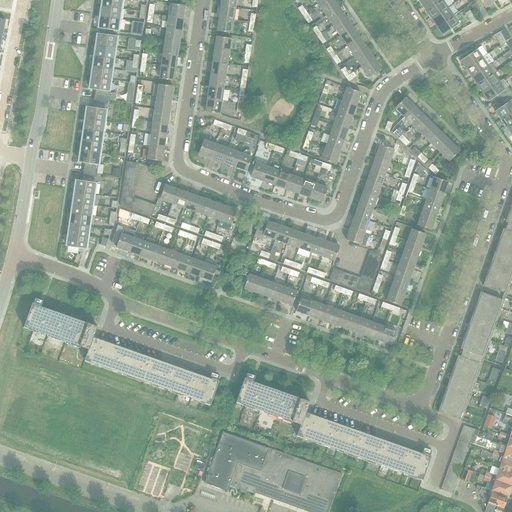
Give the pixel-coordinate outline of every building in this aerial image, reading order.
[(102,0),(102,5),(121,8),(121,0),(102,0)] [(333,0),(325,0),(319,5),(326,15),(338,6),(333,0)] [(423,0),(420,3),(425,11),(440,0),(423,0)] [(442,0),(440,0),(425,11),(431,19),(448,7),(442,0)] [(475,2),(471,5),(475,12),(480,8),(475,2)] [(170,3),(168,16),(183,18),(185,5),(170,3)] [(102,5),(100,16),(119,19),(121,8),(102,5)] [(220,5),(218,18),(234,20),(235,7),(220,5)] [(297,8),(303,15),(307,12),(302,5),(297,8)] [(338,6),(326,15),(333,25),(345,17),(338,6)] [(448,7),(431,19),(436,27),(453,15),(448,7)] [(464,13),(471,24),(477,20),(470,9),(464,13)] [(307,12),(303,15),(308,23),(312,20),(307,12)] [(453,15),(436,27),(442,35),(459,24),(453,15)] [(119,19),(100,16),(98,27),(118,30),(119,19)] [(168,16),(166,28),(181,30),(183,18),(168,16)] [(345,17),(333,25),(340,35),(352,27),(345,17)] [(234,20),(218,18),(217,30),(232,32),(234,20)] [(312,29),(317,36),(321,33),(316,26),(312,29)] [(352,27),(340,35),(347,46),(359,37),(352,27)] [(166,28),(164,41),(179,43),(181,30),(166,28)] [(505,29),(499,32),(506,43),(511,39),(505,29)] [(499,32),(494,35),(500,46),(506,43),(499,32)] [(97,33),(96,45),(115,47),(117,36),(97,33)] [(321,33),(317,36),(322,43),(326,40),(321,33)] [(216,36),(214,49),(229,51),(231,38),(216,36)] [(359,37),(347,46),(354,56),(366,47),(359,37)] [(164,41),(163,53),(178,55),(179,43),(164,41)] [(96,45),(94,55),(113,58),(115,47),(96,45)] [(460,60),(466,69),(482,57),(487,54),(481,45),(460,60)] [(326,49),(331,57),(335,54),(330,46),(326,49)] [(366,47),(354,56),(361,66),(374,58),(366,47)] [(214,49),(212,61),(227,64),(229,51),(214,49)] [(163,53),(161,65),(176,67),(178,55),(163,53)] [(335,54),(331,57),(336,64),(340,61),(335,54)] [(94,55),(93,66),(112,69),(113,58),(94,55)] [(482,57),(466,69),(471,77),(491,63),(491,62),(488,65),(482,57)] [(374,58),(361,66),(368,77),(381,68),(374,58)] [(212,61),(210,74),(226,76),(227,64),(212,61)] [(491,63),(471,77),(477,85),(497,71),(491,63)] [(176,67),(161,65),(159,78),(174,80),(176,67)] [(93,66),(91,77),(110,80),(112,69),(93,66)] [(340,70),(345,77),(350,74),(344,67),(340,70)] [(497,71),(477,85),(482,93),(502,79),(502,78),(499,81),(493,74),(497,71)] [(350,74),(345,77),(348,81),(356,76),(353,72),(350,74)] [(210,74),(208,86),(224,88),(226,76),(210,74)] [(110,80),(91,77),(89,88),(95,89),(94,98),(107,100),(110,80)] [(502,79),(482,93),(488,101),(498,94),(501,99),(511,92),(502,79)] [(158,84),(156,97),(171,99),(173,86),(158,84)] [(208,86),(207,98),(222,101),(224,88),(208,86)] [(346,87),(342,99),(356,104),(360,92),(346,87)] [(495,111),(500,119),(511,111),(511,100),(511,99),(511,92),(501,99),(504,104),(495,111)] [(156,97),(154,109),(170,111),(171,99),(156,97)] [(394,108),(404,117),(414,106),(405,97),(394,108)] [(87,107),(85,118),(104,121),(107,100),(94,98),(92,108),(87,107)] [(222,101),(207,98),(205,111),(220,113),(222,101)] [(342,99),(337,111),(352,116),(356,104),(342,99)] [(414,106),(404,117),(413,126),(423,115),(414,106)] [(154,109),(152,121),(168,124),(170,111),(154,109)] [(337,111),(333,123),(348,128),(352,116),(337,111)] [(511,111),(500,119),(506,127),(511,122),(511,111)] [(423,115),(413,126),(421,134),(432,124),(423,115)] [(85,118),(84,129),(103,131),(104,121),(85,118)] [(152,121),(150,134),(166,136),(168,124),(152,121)] [(333,123),(329,135),(344,140),(348,128),(333,123)] [(432,124),(421,134),(430,143),(441,132),(432,124)] [(84,129),(82,139),(101,142),(103,131),(84,129)] [(393,133),(399,139),(403,136),(396,129),(393,133)] [(441,132),(430,143),(439,152),(450,141),(441,132)] [(150,134),(149,146),(164,148),(166,136),(150,134)] [(329,135),(325,146),(339,151),(344,140),(329,135)] [(403,136),(399,139),(406,146),(409,142),(403,136)] [(82,139),(80,150),(100,153),(101,142),(82,139)] [(198,154),(210,158),(216,144),(203,139),(198,154)] [(450,141),(439,152),(448,161),(459,150),(450,141)] [(216,144),(210,158),(222,162),(227,148),(216,144)] [(379,144),(375,156),(389,161),(393,149),(379,144)] [(164,148),(149,146),(147,159),(162,161),(164,148)] [(339,151),(325,146),(321,158),(335,164),(339,151)] [(411,150),(417,157),(421,153),(414,147),(411,150)] [(227,148),(222,162),(234,166),(239,152),(227,148)] [(100,153),(80,150),(79,161),(84,162),(83,171),(97,173),(100,153)] [(239,152),(234,166),(246,170),(251,156),(251,154),(250,152),(246,150),(244,151),(243,153),(239,152)] [(421,153),(417,157),(424,163),(427,160),(421,153)] [(375,156),(371,168),(385,173),(389,161),(375,156)] [(251,176),(263,181),(268,166),(256,162),(251,176)] [(435,174),(438,171),(432,164),(428,168),(435,174)] [(268,166),(263,181),(275,185),(280,170),(268,166)] [(371,168),(367,180),(381,185),(385,173),(371,168)] [(280,170),(275,185),(286,189),(291,175),(280,170)] [(76,180),(74,191),(94,194),(97,173),(83,171),(82,181),(76,180)] [(291,175),(286,189),(298,193),(303,179),(291,175)] [(433,177),(429,189),(443,194),(448,182),(433,177)] [(303,179),(298,193),(310,197),(315,183),(303,179)] [(367,180),(362,192),(377,197),(381,185),(367,180)] [(315,183),(310,197),(322,201),(327,187),(315,183)] [(160,199),(172,203),(177,189),(165,184),(160,199)] [(177,189),(172,203),(184,207),(189,193),(177,189)] [(429,189),(425,201),(439,206),(443,194),(429,189)] [(122,190),(120,206),(134,197),(134,192),(122,190)] [(391,198),(396,200),(400,201),(404,193),(399,191),(394,190),(391,198)] [(74,191),(73,202),(92,205),(94,194),(74,191)] [(362,192),(358,204),(373,209),(377,197),(362,192)] [(189,193),(184,207),(195,211),(200,197),(189,193)] [(134,197),(120,206),(135,211),(139,199),(134,197)] [(200,197),(195,211),(207,216),(212,201),(200,197)] [(139,199),(135,211),(140,213),(144,201),(139,199)] [(144,201),(140,213),(146,215),(150,203),(144,201)] [(212,201),(207,216),(219,220),(224,205),(212,201)] [(425,201),(421,212),(435,217),(439,206),(425,201)] [(73,202),(71,213),(91,215),(92,205),(73,202)] [(150,203),(146,215),(151,217),(155,205),(150,203)] [(503,228),(483,285),(504,292),(511,269),(511,203),(506,222),(508,222),(505,229),(503,228)] [(358,204),(354,215),(368,220),(373,209),(358,204)] [(224,205),(219,220),(216,226),(229,231),(232,222),(236,210),(224,205)] [(118,215),(130,220),(132,213),(119,209),(118,215)] [(435,217),(421,212),(416,224),(431,229),(435,217)] [(71,213),(70,223),(89,226),(91,215),(71,213)] [(138,223),(139,221),(140,216),(132,213),(130,220),(138,223)] [(354,215),(350,227),(364,232),(368,220),(354,215)] [(263,236),(274,240),(280,225),(268,221),(266,225),(259,222),(254,236),(262,239),(263,236)] [(70,223),(68,234),(87,237),(88,236),(89,226),(70,223)] [(116,247),(128,251),(133,237),(135,231),(118,225),(111,242),(117,244),(116,247)] [(280,225),(274,240),(272,245),(277,247),(279,241),(286,244),(291,229),(280,225)] [(364,232),(350,227),(345,239),(360,244),(364,232)] [(291,229),(286,244),(298,248),(303,233),(291,229)] [(411,229),(407,241),(421,246),(425,234),(411,229)] [(303,233),(298,248),(296,253),(308,257),(309,254),(310,252),(315,237),(303,233)] [(87,237),(68,234),(67,245),(85,248),(86,248),(93,249),(97,237),(88,236),(87,237)] [(133,237),(128,251),(140,256),(145,241),(133,237)] [(145,241),(140,256),(152,260),(157,245),(153,244),(154,240),(146,237),(145,241)] [(315,237),(310,252),(322,256),(327,242),(315,237)] [(378,247),(376,253),(381,254),(386,240),(382,239),(379,247),(378,247)] [(407,241),(402,253),(417,258),(421,246),(407,241)] [(327,242),(322,256),(334,260),(339,246),(327,242)] [(157,245),(152,260),(163,264),(169,250),(157,245)] [(269,254),(268,258),(277,261),(278,257),(275,255),(277,247),(272,245),(269,254)] [(169,250),(163,264),(175,268),(180,254),(169,250)] [(370,250),(368,256),(380,260),(382,255),(381,254),(376,253),(370,250)] [(402,253),(398,264),(413,269),(417,258),(402,253)] [(180,254),(175,268),(187,272),(192,258),(180,254)] [(368,256),(366,261),(378,265),(380,260),(368,256)] [(192,258),(187,272),(199,277),(204,262),(192,258)] [(366,261),(364,267),(376,271),(378,265),(366,261)] [(204,262),(199,277),(211,281),(213,273),(215,269),(216,266),(204,262)] [(398,264),(394,276),(408,281),(413,269),(398,264)] [(364,267),(362,272),(374,276),(376,271),(364,267)] [(329,279),(334,281),(338,270),(333,268),(329,279)] [(338,270),(334,281),(339,283),(344,272),(338,270)] [(344,272),(339,283),(345,285),(349,274),(344,272)] [(362,272),(360,278),(368,293),(374,276),(362,272)] [(244,288),(256,292),(261,278),(249,274),(244,288)] [(349,274),(345,285),(350,287),(354,276),(349,274)] [(354,276),(350,287),(368,293),(360,278),(354,276)] [(394,276),(390,288),(404,293),(408,281),(394,276)] [(261,278),(256,292),(268,297),(273,282),(261,278)] [(273,282),(268,297),(279,301),(285,286),(273,282)] [(285,286),(279,301),(291,305),(296,290),(285,286)] [(404,293),(390,288),(385,300),(400,305),(404,293)] [(458,355),(438,411),(459,419),(479,362),(478,362),(479,359),(480,355),(481,356),(501,299),(481,292),(461,348),(463,349),(460,356),(458,355)] [(295,311),(308,315),(313,301),(300,296),(295,311)] [(313,301),(308,315),(319,319),(325,305),(313,301)] [(209,404),(218,380),(212,378),(210,382),(160,363),(92,339),(96,328),(38,308),(39,304),(32,302),(24,326),(88,349),(84,360),(160,386),(209,404)] [(325,305),(319,319),(331,323),(336,309),(325,305)] [(336,309),(331,323),(343,328),(348,313),(336,309)] [(348,313),(343,328),(355,332),(360,317),(348,313)] [(360,317),(355,332),(367,336),(372,321),(360,317)] [(372,321),(367,336),(378,340),(383,325),(372,321)] [(383,325),(378,340),(391,344),(396,330),(383,325)] [(502,363),(506,351),(499,348),(495,360),(502,363)] [(495,382),(499,370),(492,367),(488,379),(495,382)] [(422,479),(430,455),(424,453),(422,456),(304,415),(308,404),(250,383),(251,380),(244,377),(236,401),(300,424),(297,435),(422,479)] [(486,408),(489,398),(482,395),(478,406),(486,408)] [(487,413),(483,426),(491,429),(496,416),(487,413)] [(511,427),(509,435),(511,436),(511,422),(503,419),(501,423),(510,426),(510,427),(511,427)] [(463,425),(461,430),(476,436),(476,435),(472,434),(474,429),(463,425)] [(461,430),(459,436),(474,441),(476,436),(461,430)] [(328,511),(342,474),(222,431),(204,483),(227,491),(229,485),(240,489),(240,491),(246,494),(248,488),(253,489),(254,492),(309,511),(328,511)] [(511,436),(509,435),(499,432),(498,436),(509,440),(506,446),(511,448),(511,436)] [(459,436),(457,441),(468,445),(470,442),(474,443),(474,441),(459,436)] [(457,441),(455,446),(466,450),(468,445),(457,441)] [(455,446),(453,452),(465,456),(466,450),(455,446)] [(493,449),(492,454),(511,460),(511,448),(506,446),(504,453),(493,449)] [(480,454),(490,458),(501,462),(499,468),(511,473),(511,460),(492,454),(481,450),(480,454)] [(453,452),(451,457),(463,461),(465,456),(453,452)] [(451,457),(450,463),(461,467),(463,461),(451,457)] [(450,463),(448,468),(459,472),(461,467),(450,463)] [(448,468),(446,473),(457,477),(459,472),(448,468)] [(464,468),(460,479),(468,482),(472,471),(464,468)] [(480,474),(484,476),(511,485),(511,481),(511,473),(499,468),(496,475),(481,470),(480,474)] [(446,473),(444,479),(455,483),(457,477),(446,473)] [(480,474),(479,474),(477,478),(493,483),(491,490),(491,491),(507,496),(507,495),(509,494),(510,491),(509,489),(511,485),(484,476),(480,474)] [(444,479),(442,484),(453,488),(455,483),(444,479)] [(453,488),(442,484),(440,489),(451,493),(453,488)] [(490,495),(488,502),(484,511),(492,511),(495,505),(497,505),(496,509),(501,511),(507,496),(491,491),(491,490),(481,487),(480,490),(488,493),(488,494),(490,495)]
